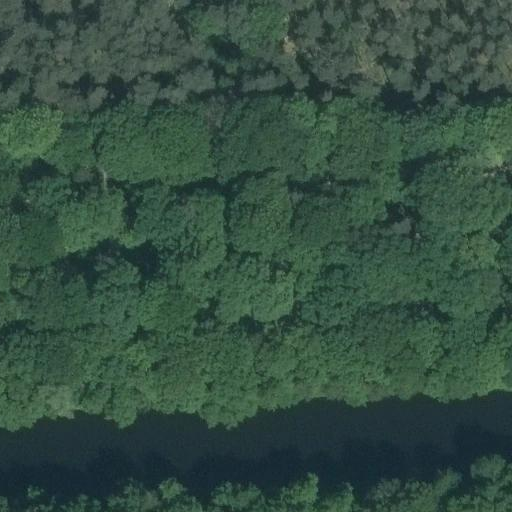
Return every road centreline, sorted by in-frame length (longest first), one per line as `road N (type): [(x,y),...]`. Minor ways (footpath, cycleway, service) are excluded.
road 1 (tertiary): [(0,343),(511,317)]
road 2 (track): [(511,177),(205,171),(0,181)]
road 3 (unknown): [(0,116),(213,114),(233,0)]
